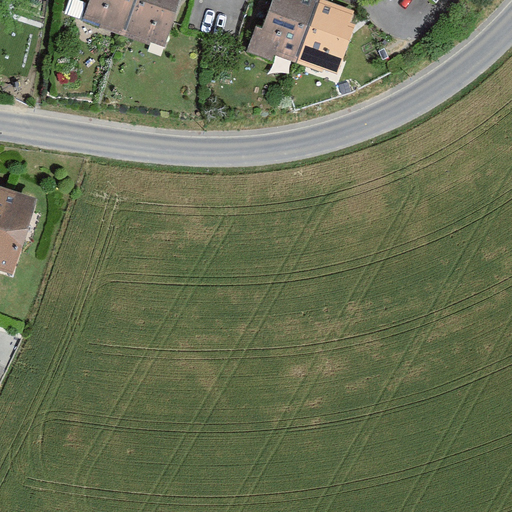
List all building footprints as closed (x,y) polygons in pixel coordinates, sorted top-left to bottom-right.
[(88,0),(82,20),(124,34),(134,0),(88,0)] [(178,0),(134,0),(124,34),(163,46),(178,0)] [(317,0),(270,0),(262,24),(256,22),(246,50),(273,59),(275,53),(296,61),(317,0)] [(355,7),(333,0),(317,0),(296,61),(323,70),(323,68),(337,73),(356,20),(351,18),(355,7)] [(36,195),(0,183),(0,264),(13,268),(36,195)]
